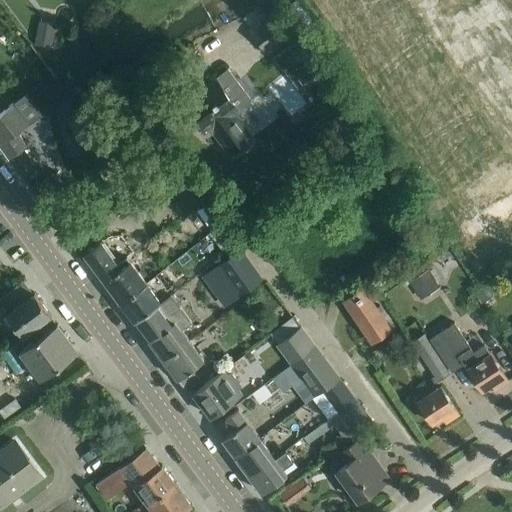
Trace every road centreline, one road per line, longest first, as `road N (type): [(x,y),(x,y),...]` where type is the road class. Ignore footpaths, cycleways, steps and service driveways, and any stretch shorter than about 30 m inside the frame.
road 1 (tertiary): [(0,189),(238,511)]
road 2 (residential): [(438,490),(253,245)]
